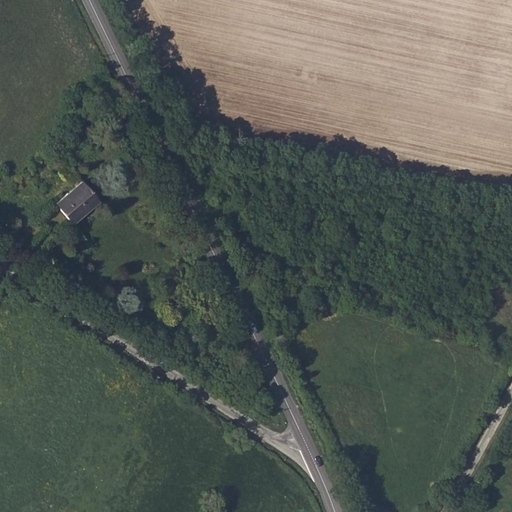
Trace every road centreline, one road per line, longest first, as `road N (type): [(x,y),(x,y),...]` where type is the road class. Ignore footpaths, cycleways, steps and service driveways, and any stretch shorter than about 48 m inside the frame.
road 1 (tertiary): [(311,451),(91,0)]
road 2 (track): [(155,132),(511,210)]
road 3 (unclassified): [(0,266),(278,441),(311,451)]
road 4 (unclassified): [(511,401),(450,511)]
